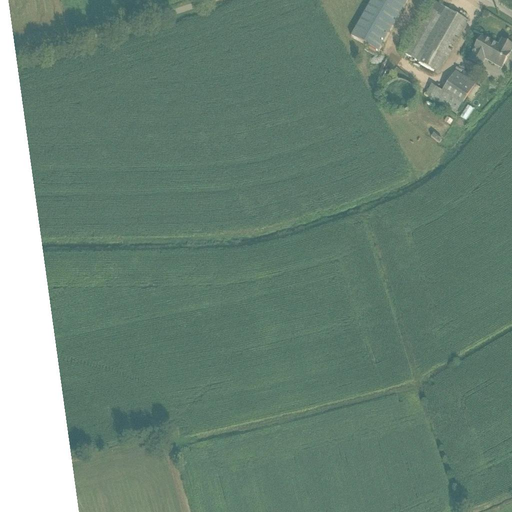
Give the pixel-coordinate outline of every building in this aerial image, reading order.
[(383,0),(364,40),(392,54),(419,0),(383,0)] [(440,0),(416,57),(451,72),(477,15),(442,0),(440,0)] [(499,69),(511,47),(498,39),(495,44),(480,34),(465,59),(479,67),(483,60),(499,69)] [(384,61),(387,56),(374,49),(371,55),(384,61)] [(387,61),(397,64),(399,58),(389,55),(387,61)] [(443,83),(436,96),(471,115),(489,83),(466,70),(455,90),(443,83)] [(484,108),(476,104),(470,116),(478,120),(484,108)]
